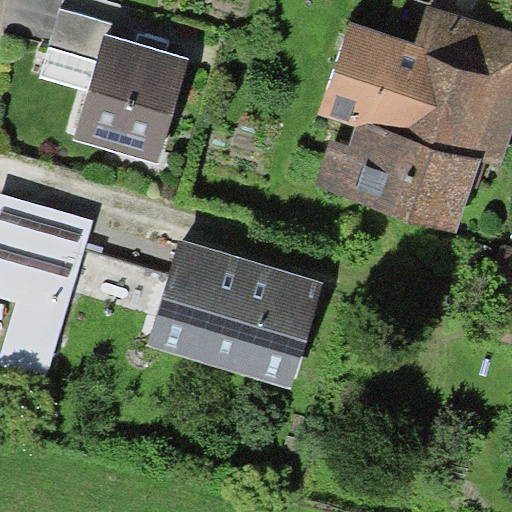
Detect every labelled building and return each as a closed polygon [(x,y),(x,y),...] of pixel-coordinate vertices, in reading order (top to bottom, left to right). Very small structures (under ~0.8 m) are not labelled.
[(421,48),(356,25),(324,117),(358,128),(351,149),(331,142),(314,191),(480,248),(511,154),(511,31),(436,5),(421,48)] [(207,66),(65,17),(44,79),(92,95),(79,133),(173,165),(207,66)] [(92,222),(0,193),(0,300),(18,306),(0,365),(0,366),(43,379),(71,290),(83,250),(92,222)] [(335,286),(180,239),(169,276),(157,316),(148,344),(303,391),(335,286)] [(169,276),(83,250),(71,290),(157,316),(169,276)] [(511,257),(505,255),(482,330),(511,339),(511,257)]
